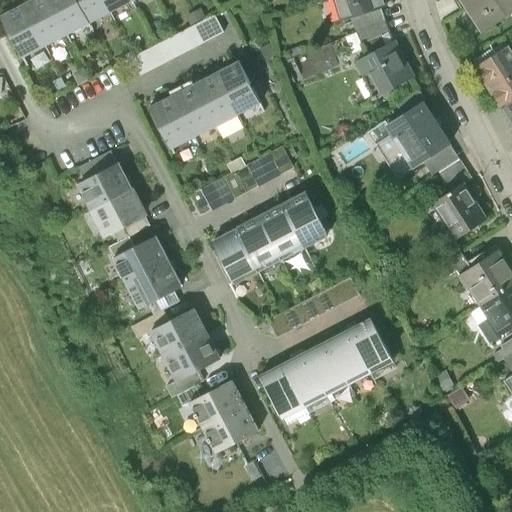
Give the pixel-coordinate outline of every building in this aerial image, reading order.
[(45,46),(67,35),(48,0),(31,0),(23,4),(45,46)] [(76,0),(48,0),(67,35),(88,23),(76,0)] [(76,0),(88,23),(110,12),(103,0),(76,0)] [(103,0),(110,12),(132,1),(131,0),(103,0)] [(386,7),(383,0),(335,0),(342,22),(355,17),(381,9),(386,7)] [(511,0),(462,0),(484,32),(511,13),(511,0)] [(22,58),(45,46),(23,4),(0,16),(22,58)] [(185,17),(191,28),(206,20),(201,9),(185,17)] [(357,33),(385,21),(381,9),(355,17),(356,21),(352,22),(357,33)] [(191,28),(127,61),(135,78),(223,33),(214,15),(206,20),(191,28)] [(381,37),(390,34),(385,21),(357,33),(362,44),(381,37)] [(362,44),(357,33),(347,37),(355,54),(365,49),(362,44)] [(394,43),(390,34),(381,37),(385,47),(394,43)] [(385,47),(359,61),(378,97),(414,78),(395,42),(394,43),(385,47)] [(503,42),(476,59),(480,66),(507,49),(503,42)] [(480,66),(477,68),(502,108),(511,102),(511,52),(509,48),(507,49),(480,66)] [(237,115),(260,103),(238,61),(216,73),(237,115)] [(216,126),(237,115),(216,73),(194,84),(216,126)] [(194,137),(216,126),(194,84),(172,96),(194,137)] [(426,102),(419,91),(396,105),(402,116),(422,103),(423,104),(426,102)] [(171,149),(194,137),(172,96),(149,108),(171,149)] [(511,102),(502,108),(511,124),(511,102)] [(423,163),(449,145),(450,145),(423,104),(422,103),(402,116),(386,126),(384,122),(367,133),(397,180),(423,163)] [(432,176),(458,159),(449,145),(423,163),(432,176)] [(282,147),(270,154),(281,174),(293,168),(282,147)] [(118,164),(112,152),(79,169),(86,181),(118,164)] [(228,164),(232,173),(235,172),(246,166),(241,157),(228,164)] [(472,180),(459,159),(439,173),(446,183),(441,186),(446,195),(463,183),(464,185),(472,180)] [(131,190),(118,164),(86,181),(79,184),(92,210),(131,190)] [(246,166),(235,172),(246,193),(258,187),(247,166),(246,166)] [(232,173),(224,178),(235,199),(246,193),(235,172),(232,173)] [(184,185),(189,195),(201,189),(202,188),(197,178),(184,185)] [(446,195),(433,204),(449,226),(438,234),(446,246),(487,219),(464,185),(463,183),(446,195)] [(189,195),(188,195),(200,217),(212,211),(201,189),(189,195)] [(144,215),(131,190),(92,210),(105,235),(112,232),(144,215)] [(306,194),(282,206),(304,248),(328,236),(306,194)] [(281,261),(304,248),(282,206),(259,218),(281,261)] [(150,226),(144,215),(112,232),(118,243),(129,237),(150,226)] [(259,218),(236,230),(258,272),(281,261),(259,218)] [(234,284),(258,272),(236,230),(213,242),(220,256),(216,258),(226,271),(227,270),(234,284)] [(134,248),(129,237),(118,243),(107,248),(113,259),(134,248)] [(169,262),(156,237),(134,248),(113,259),(126,284),(169,262)] [(470,263),(458,271),(469,287),(471,286),(484,307),(511,288),(511,270),(499,250),(493,254),(490,248),(469,262),(470,263)] [(445,265),(451,275),(458,271),(470,263),(469,262),(463,253),(445,265)] [(182,288),(169,262),(126,284),(139,310),(147,305),(174,291),(182,288)] [(351,279),(267,322),(276,340),(360,297),(351,279)] [(511,329),(511,288),(484,307),(493,319),(480,328),(490,343),(511,329)] [(180,303),(174,291),(147,305),(153,316),(163,311),(180,303)] [(472,315),(480,328),(493,319),(484,307),(472,315)] [(151,332),(164,357),(206,335),(194,309),(169,322),(151,332)] [(169,322),(163,311),(153,316),(131,328),(137,339),(151,332),(169,322)] [(371,319),(348,331),(370,374),(393,362),(371,319)] [(348,385),(370,374),(348,331),(326,342),(348,385)] [(219,360),(206,335),(164,357),(177,382),(198,371),(219,360)] [(511,354),(511,340),(502,346),(504,348),(509,356),(511,354)] [(327,396),(348,385),(326,342),(305,354),(327,396)] [(509,356),(504,348),(493,355),(498,363),(506,358),(509,356)] [(305,354),(283,365),(305,408),(327,396),(305,354)] [(397,370),(393,362),(370,374),(374,381),(397,370)] [(284,419),(305,408),(283,365),(260,377),(282,420),(284,419)] [(177,382),(166,387),(172,399),(176,396),(195,387),(203,382),(198,371),(177,382)] [(433,379),(441,395),(453,388),(445,373),(433,379)] [(189,403),(202,429),(245,407),(232,381),(200,397),(189,403)] [(200,397),(195,387),(176,396),(182,407),(189,403),(200,397)] [(463,390),(450,399),(456,410),(470,401),(463,390)] [(330,403),(327,396),(305,408),(309,415),(330,403)] [(258,432),(245,407),(202,429),(216,454),(258,432)] [(309,415),(305,408),(284,419),(287,426),(309,415)]
